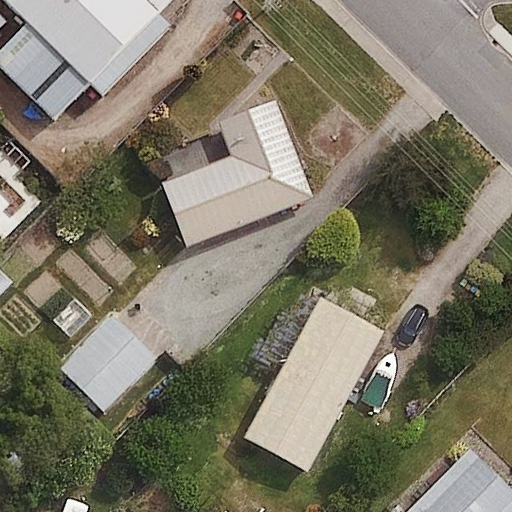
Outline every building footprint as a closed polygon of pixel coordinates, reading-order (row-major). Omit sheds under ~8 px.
[(184,0),(0,0),(0,3),(31,33),(0,64),(62,126),(94,94),(106,106),(178,33),(165,20),(184,0)] [(275,110),(218,131),(230,164),(158,191),(183,255),(311,207),(275,110)] [(319,305),(241,445),(305,481),(383,341),(319,305)] [(170,358),(117,309),(59,373),(111,421),(170,358)] [(511,511),(511,503),(465,458),(411,511),(511,511)]
